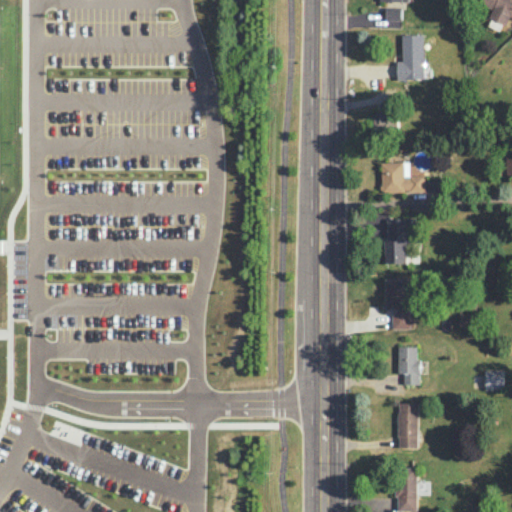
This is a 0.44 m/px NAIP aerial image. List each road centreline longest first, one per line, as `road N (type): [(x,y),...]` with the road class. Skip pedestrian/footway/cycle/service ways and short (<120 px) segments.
road 1 (secondary): [(325,0),(325,511)]
road 2 (residential): [(38,384),(103,402),(325,401)]
